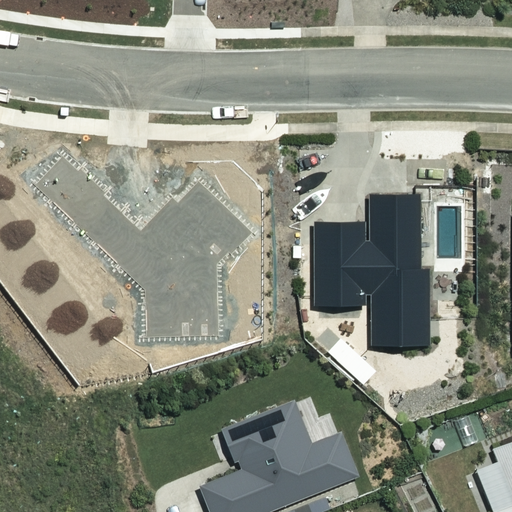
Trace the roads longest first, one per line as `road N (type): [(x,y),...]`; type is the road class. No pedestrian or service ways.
road 1 (residential): [(511,80),(218,67)]
road 2 (track): [(0,51),(218,67)]
